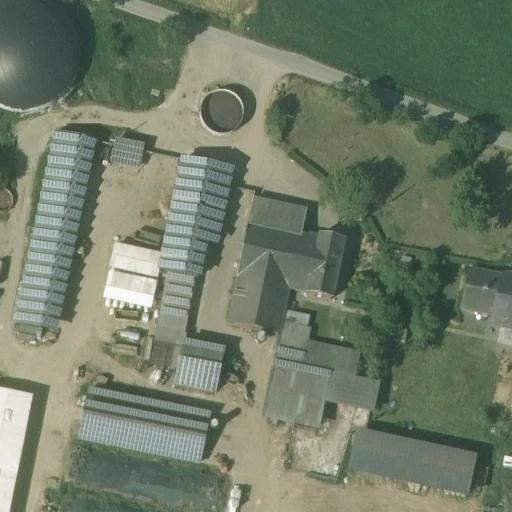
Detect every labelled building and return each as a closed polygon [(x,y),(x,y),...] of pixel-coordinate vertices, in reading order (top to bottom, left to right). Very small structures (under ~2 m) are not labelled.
[(42,3),(0,3),(0,25),(2,27),(3,45),(6,35),(6,92),(34,100),(37,100),(38,100),(71,100),(72,97),(71,61),(65,59),(68,47),(76,47),(78,40),(78,25),(59,20),(62,8),(42,3)] [(216,137),(246,127),(235,92),(204,102),(216,137)] [(55,136),(16,326),(56,334),(94,145),(55,136)] [(232,172),(182,162),(159,270),(169,272),(195,278),(199,278),(207,241),(218,243),(232,172)] [(304,213),(253,202),(248,224),(299,235),(304,213)] [(299,235),(248,224),(237,279),(288,291),(307,295),(318,239),(299,235)] [(343,242),(319,237),(318,239),(307,295),(306,297),(330,302),(343,242)] [(169,272),(142,405),(178,412),(183,389),(184,345),(184,336),(195,278),(169,272)] [(501,279),(469,273),(461,311),(492,318),(491,327),(501,329),(511,331),(511,326),(511,277),(506,276),(501,279)] [(288,291),(237,279),(227,327),(279,338),(281,328),(288,291)] [(304,333),(281,328),(279,338),(282,338),(266,418),(316,428),(327,374),(300,373),(300,352),(304,333)] [(511,331),(501,329),(498,345),(511,347),(511,331)] [(222,352),(184,345),(183,389),(213,395),(222,352)] [(340,352),(300,352),(300,373),(346,373),(346,352),(340,352)] [(142,405),(87,394),(78,441),(199,465),(208,418),(178,412),(142,405)] [(477,499),(485,455),(362,431),(350,489),(421,502),(423,489),(477,499)] [(79,462),(74,486),(139,500),(144,476),(79,462)]
